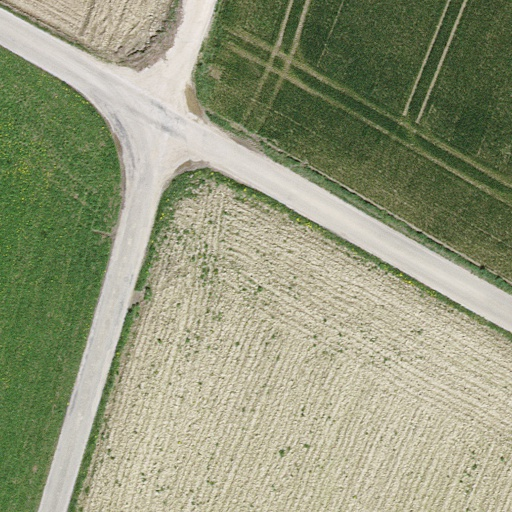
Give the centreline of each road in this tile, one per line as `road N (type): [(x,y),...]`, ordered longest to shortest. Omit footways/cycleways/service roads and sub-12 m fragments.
road 1 (unclassified): [(511,309),(0,32)]
road 2 (track): [(53,511),(201,0)]
